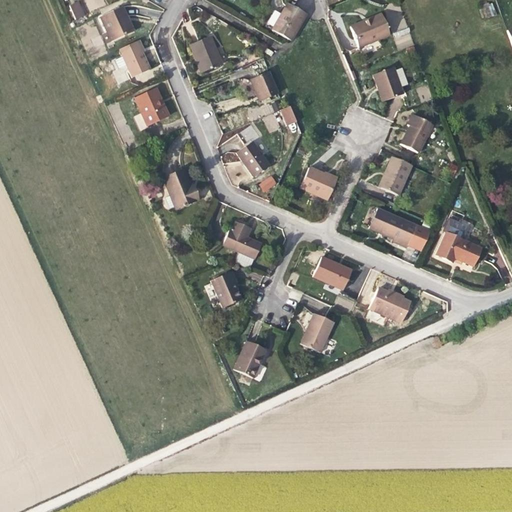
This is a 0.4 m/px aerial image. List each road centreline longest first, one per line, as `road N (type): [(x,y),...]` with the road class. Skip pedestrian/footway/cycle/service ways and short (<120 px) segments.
road 1 (track): [(35,511),(438,327)]
road 2 (residential): [(295,227),(225,195),(216,181),(160,41),(177,0)]
road 3 (residential): [(488,304),(438,292),(321,239)]
road 4 (residential): [(321,239),(372,119)]
